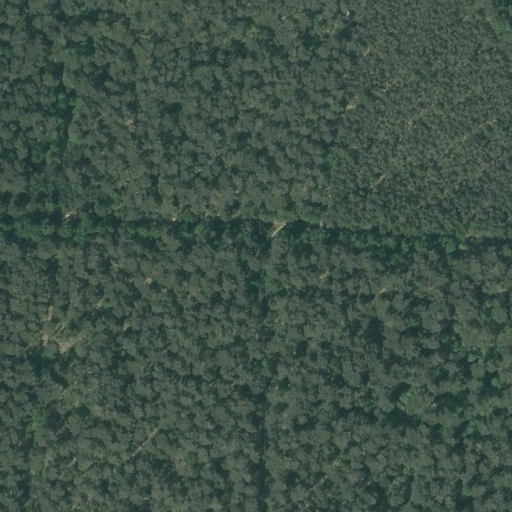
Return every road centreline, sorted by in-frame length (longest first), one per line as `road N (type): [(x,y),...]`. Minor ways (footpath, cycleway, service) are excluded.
road 1 (track): [(267,511),(269,226),(320,232),(345,12),(337,0)]
road 2 (track): [(20,511),(58,219),(0,219)]
road 3 (track): [(58,219),(269,226)]
